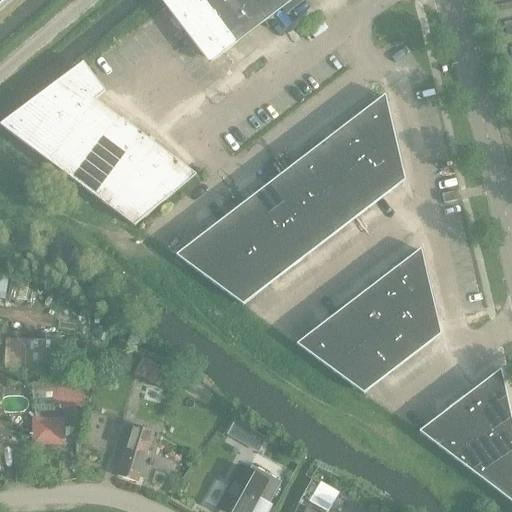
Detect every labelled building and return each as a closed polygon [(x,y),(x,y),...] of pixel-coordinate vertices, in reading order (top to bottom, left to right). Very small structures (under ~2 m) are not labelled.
[(0,0),(0,8),(9,0),(0,0)] [(238,45),(203,0),(167,0),(163,3),(167,9),(169,11),(210,66),(238,45)] [(246,0),(203,0),(238,45),(264,24),(246,0)] [(288,0),(246,0),(264,24),(292,3),(289,0),(288,0),(289,0),(288,0)] [(0,127),(6,131),(58,170),(122,122),(96,101),(106,93),(84,64),(0,127)] [(386,96),(197,241),(176,257),(243,306),(406,182),(386,96)] [(122,122),(58,170),(94,197),(159,148),(123,121),(123,122),(122,122)] [(159,148),(94,197),(135,227),(173,195),(174,196),(197,177),(159,148)] [(459,201),(457,192),(442,195),(444,204),(459,201)] [(421,250),(297,346),(364,395),(442,336),(421,250)] [(6,341),(5,368),(62,370),(62,359),(84,360),(85,343),(6,341)] [(143,360),(135,375),(167,390),(174,374),(143,360)] [(511,418),(501,371),(427,427),(419,433),(511,503),(511,418)] [(56,382),(56,383),(58,410),(85,408),(83,381),(56,382)] [(31,436),(31,438),(34,438),(34,445),(64,446),(64,421),(34,420),(34,436),(31,436)] [(237,422),(229,436),(239,442),(247,427),(237,422)] [(133,426),(117,477),(138,484),(154,432),(133,426)] [(28,449),(14,450),(16,483),(31,482),(28,449)] [(218,509),(223,511),(251,511),(259,498),(270,505),(282,483),(252,466),(249,472),(241,468),(241,469),(237,466),(228,482),(232,484),(218,509)] [(321,485),(315,495),(332,505),(338,495),(321,485)]
